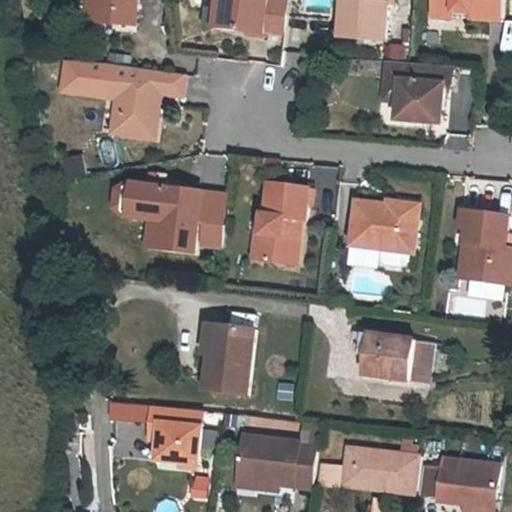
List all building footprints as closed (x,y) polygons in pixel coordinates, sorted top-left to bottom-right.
[(103,22),(104,0),(96,0),(95,22),(103,22)] [(104,0),(103,22),(142,25),(143,0),(104,0)] [(226,0),(223,26),(271,31),(274,0),(226,0)] [(274,0),(271,31),(292,33),(294,0),(274,0)] [(346,40),(389,43),(393,6),(398,6),(398,0),(360,0),(360,4),(354,3),(349,3),(346,40)] [(435,0),(435,7),(474,10),(474,13),(473,17),(505,19),(505,16),(506,0),(435,0)] [(474,10),(435,7),(435,9),(434,15),(473,17),(474,13),(474,10)] [(404,90),(402,102),(400,121),(446,125),(449,94),(449,89),(456,89),(457,69),(415,66),(393,63),(391,83),(404,85),(404,90)] [(127,69),(87,66),(83,99),(124,103),(137,104),(143,105),(140,138),(175,142),(180,96),(202,98),(205,76),(127,69)] [(389,101),(402,102),(404,90),(404,85),(391,83),(390,88),(389,101)] [(137,104),(133,137),(140,138),(143,105),(137,104)] [(117,139),(104,141),(108,166),(122,164),(117,139)] [(68,159),(73,177),(88,172),(83,155),(68,159)] [(299,231),(300,222),(311,224),(314,191),(274,186),(270,219),(267,218),(265,237),(260,237),(258,263),(284,265),(285,258),(301,260),(305,231),(299,231)] [(172,223),(169,248),(202,252),(207,208),(192,206),(193,192),(152,187),(149,220),(155,221),(172,223)] [(192,206),(207,208),(209,194),(193,192),(192,206)] [(392,213),(421,216),(422,207),(393,203),(392,209),(392,213)] [(415,267),(417,257),(421,216),(392,213),(392,209),(357,205),(353,250),(387,254),(386,264),(390,269),(410,272),(415,267)] [(471,247),(467,284),(506,288),(510,251),(506,251),(509,220),(468,216),(466,231),(464,246),(471,247)] [(155,221),(152,246),(169,248),(172,223),(155,221)] [(467,284),(471,247),(464,246),(461,283),(467,284)] [(284,265),(300,268),(301,260),(285,258),(284,265)] [(250,395),(258,330),(209,324),(206,354),(212,355),(209,390),(250,395)] [(365,377),(426,385),(431,343),(370,337),(365,377)] [(280,400),(296,400),(297,383),(281,382),(280,400)] [(153,422),(153,404),(115,403),(115,422),(153,422)] [(164,424),(162,442),(160,459),(201,464),(207,412),(155,406),(153,423),(164,424)] [(153,423),(152,441),(162,442),(164,424),(153,423)] [(321,445),(246,438),(242,484),(285,489),(317,492),(321,445)] [(392,453),(347,449),(344,483),(420,490),(423,456),(409,454),(410,444),(402,443),(402,447),(393,447),(392,453)] [(442,503),(465,506),(498,511),(504,467),(448,460),(442,503)] [(211,500),(213,476),(197,475),(195,498),(211,500)] [(241,491),(284,495),(285,489),(242,484),(241,491)]
